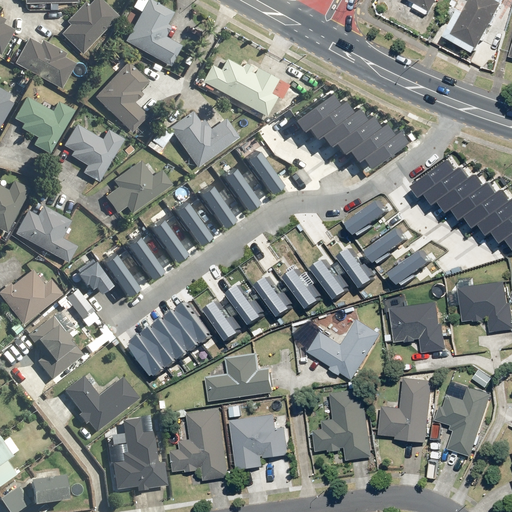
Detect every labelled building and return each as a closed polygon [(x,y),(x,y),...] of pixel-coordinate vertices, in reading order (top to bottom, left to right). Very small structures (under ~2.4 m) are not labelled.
[(92,0),(61,31),(83,52),(120,16),(104,0),(92,0)] [(183,44),(164,34),(177,12),(155,0),(148,0),(138,19),(136,18),(125,39),(171,64),(183,44)] [(415,0),(432,9),(437,0),(415,0)] [(503,0),(475,0),(457,30),(482,45),(507,2),(503,0)] [(0,21),(0,54),(1,54),(15,30),(0,21)] [(28,37),(15,63),(62,86),(75,59),(28,37)] [(267,115),(276,100),(277,100),(279,97),(280,98),(289,83),(257,66),(254,72),(227,58),(222,67),(214,62),(204,81),(267,115)] [(116,114),(132,130),(148,114),(135,102),(144,92),(140,89),(149,80),(128,60),(95,94),(116,115),(116,114)] [(0,121),(15,96),(0,87),(0,121)] [(328,90),(291,116),(298,127),(304,123),(336,100),(328,90)] [(21,125),(40,135),(35,144),(50,152),(74,108),(59,100),(54,110),(27,95),(15,117),(23,122),(21,125)] [(336,100),(304,123),(312,134),(317,130),(349,107),(341,96),(336,100)] [(349,107),(317,130),(325,142),(331,139),(363,115),(354,103),(349,107)] [(363,115),(331,139),(339,150),(345,146),(377,123),(369,111),(363,115)] [(197,164),(216,151),(239,135),(227,117),(205,132),(191,113),(172,126),(197,164)] [(377,123),(345,146),(353,157),(358,153),(390,131),(382,119),(377,123)] [(104,136),(77,122),(64,145),(91,159),(84,171),(101,180),(124,137),(108,128),(104,136)] [(173,133),(161,126),(152,140),(164,148),(173,133)] [(390,131),(358,153),(365,163),(403,137),(395,127),(390,131)] [(256,149),(244,157),(268,191),(280,183),(256,149)] [(454,159),(416,186),(424,196),(429,192),(461,169),(454,159)] [(119,185),(105,194),(116,212),(126,205),(131,212),(140,206),(163,191),(162,189),(172,182),(161,168),(153,174),(144,160),(115,178),(119,185)] [(233,165),(221,174),(245,208),(257,199),(233,165)] [(461,169),(429,192),(437,203),(442,199),(474,176),(466,166),(461,169)] [(0,226),(7,230),(30,187),(1,171),(0,172),(0,226)] [(474,176),(442,199),(451,211),(456,208),(488,185),(480,173),(474,176)] [(488,185),(456,208),(464,219),(470,215),(502,192),(494,181),(488,185)] [(207,182),(196,190),(220,224),(232,215),(207,182)] [(502,192),(470,215),(478,226),(483,222),(511,202),(511,195),(507,189),(502,192)] [(382,198),(351,219),(359,231),(390,209),(382,198)] [(185,199),(173,207),(197,241),(209,232),(185,199)] [(511,202),(483,222),(491,233),(497,228),(511,217),(511,202)] [(21,223),(16,231),(69,261),(78,244),(63,236),(71,219),(43,204),(37,215),(27,209),(20,222),(21,223)] [(161,214),(149,223),(174,257),(186,248),(161,214)] [(511,217),(497,228),(505,240),(511,236),(511,235),(511,217)] [(402,226),(371,248),(379,260),(410,238),(402,226)] [(136,232),(124,241),(148,274),(160,266),(136,232)] [(355,247),(342,256),(364,285),(376,277),(374,274),(377,272),(368,261),(366,262),(355,247)] [(423,248),(392,270),(400,282),(431,260),(423,248)] [(113,251),(101,259),(125,293),(137,285),(113,251)] [(93,257),(73,271),(80,282),(84,279),(89,285),(93,282),(98,289),(110,281),(93,257)] [(329,257),(317,267),(338,296),(350,287),(349,285),(351,283),(343,271),(341,272),(329,257)] [(20,317),(24,322),(62,294),(49,277),(45,281),(35,267),(0,293),(19,317),(20,317)] [(301,268),(288,278),(310,307),(322,298),(320,296),(323,294),(314,282),(312,284),(301,268)] [(272,275),(259,285),(281,314),(293,305),(292,303),(294,301),(286,289),(284,290),(272,275)] [(511,303),(508,280),(462,287),(467,322),(491,318),(494,332),(511,328),(511,303)] [(243,282),(230,292),(252,321),(264,312),(263,310),(265,308),(257,296),(255,298),(243,282)] [(183,308),(181,310),(202,340),(204,339),(206,341),(217,334),(192,299),(182,306),(183,308)] [(222,300),(209,309),(231,338),(243,329),(241,327),(244,325),(235,313),(233,315),(222,300)] [(446,322),(442,323),(439,301),(394,307),(399,341),(423,337),(425,351),(449,348),(446,322)] [(171,316),(169,317),(191,348),(194,346),(195,348),(203,342),(202,340),(181,310),(179,307),(169,314),(171,316)] [(133,310),(121,320),(134,335),(146,325),(133,310)] [(160,324),(159,325),(180,356),(182,355),(183,357),(192,351),(191,348),(169,317),(168,316),(159,322),(160,324)] [(75,362),(75,361),(83,356),(54,317),(29,335),(44,356),(38,360),(51,379),(75,362)] [(325,332),(313,351),(333,364),(332,366),(355,379),(383,333),(361,319),(345,345),(325,332)] [(149,333),(147,334),(169,364),(170,363),(171,365),(181,358),(180,356),(159,325),(157,323),(147,330),(149,333)] [(139,342),(136,344),(156,372),(159,370),(161,373),(170,366),(169,364),(147,334),(145,332),(136,338),(139,342)] [(261,370),(259,354),(230,359),(233,374),(210,378),(214,401),(275,392),(272,368),(261,370)] [(90,422),(97,431),(139,399),(122,377),(99,394),(85,375),(65,389),(79,408),(83,414),(90,422)] [(408,380),(405,407),(385,405),(382,434),(402,436),(402,439),(429,441),(434,382),(408,380)] [(471,387),(467,398),(448,392),(439,418),(458,424),(450,448),(474,455),(494,394),(471,387)] [(320,451),(349,447),(351,459),(375,455),(364,390),(355,391),(355,390),(333,393),(337,419),(325,421),(326,430),(317,431),(320,451)] [(207,478),(232,475),(222,409),(201,412),(190,413),(193,439),(173,442),(178,471),(205,466),(207,478)] [(283,454),(291,452),(287,427),(279,428),(277,414),(234,420),(237,438),(236,438),(241,468),(265,465),(264,457),(283,454)] [(151,417),(123,421),(128,460),(116,462),(121,493),(165,485),(160,454),(156,455),(151,417)] [(0,482),(15,472),(0,450),(0,482)] [(32,480),(35,504),(68,500),(66,476),(32,480)] [(2,502),(9,511),(17,511),(29,503),(19,490),(2,502)]
